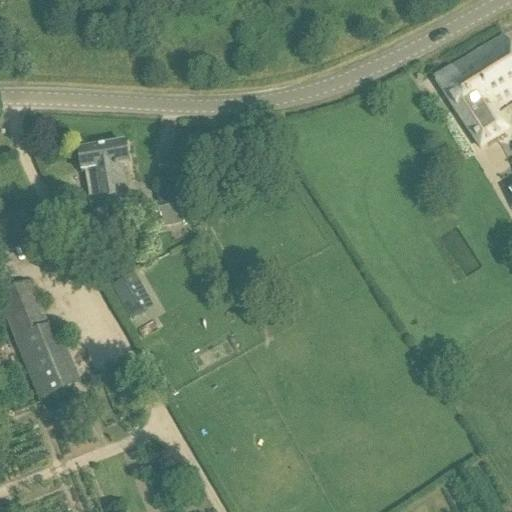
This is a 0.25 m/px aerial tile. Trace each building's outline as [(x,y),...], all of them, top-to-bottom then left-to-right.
[(437,81),(480,149),(508,132),(495,111),(511,100),(511,54),(502,39),(437,81)] [(78,153),(81,174),(86,174),(92,213),(130,207),(124,167),(129,166),(125,145),(78,153)] [(155,206),(158,219),(181,214),(179,201),(155,206)] [(112,290),(130,321),(150,310),(132,278),(112,290)] [(0,296),(0,306),(38,403),(74,389),(68,373),(65,375),(59,361),(62,360),(32,284),(0,296)]
